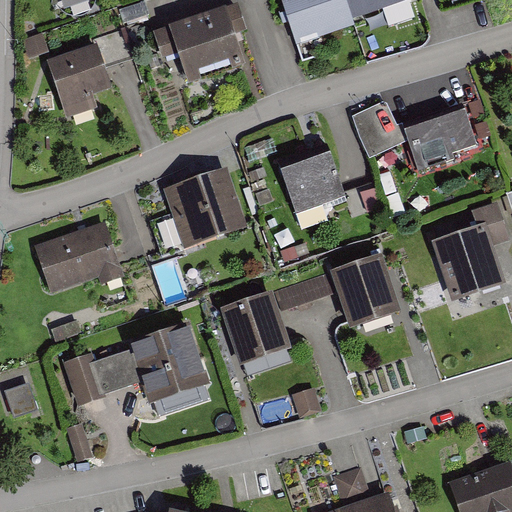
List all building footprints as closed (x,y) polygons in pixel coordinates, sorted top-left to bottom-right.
[(66,0),(70,9),(97,0),(66,0)] [(280,0),(297,48),(355,28),(354,22),(345,0),(280,0)] [(410,3),(409,0),(345,0),(354,22),(410,3)] [(247,8),(166,33),(174,60),(192,55),(199,80),(255,63),(246,36),(255,33),(247,8)] [(109,45),(59,62),(78,119),(101,112),(96,98),(124,89),(109,45)] [(479,139),(494,134),(481,100),(467,105),(479,139)] [(385,103),(354,118),(358,131),(371,159),(404,141),(385,103)] [(466,111),(407,129),(417,163),(476,145),(466,111)] [(331,154),(284,169),(299,215),(346,200),(331,154)] [(234,169),(170,188),(187,247),(251,228),(234,169)] [(117,225),(40,246),(53,293),(129,273),(117,225)] [(511,283),(495,228),(444,243),(461,300),(511,284),(511,283)] [(167,303),(190,296),(177,257),(155,264),(167,303)] [(384,259),(332,275),(351,332),(402,315),(384,259)] [(288,311),(315,299),(306,278),(279,289),(288,311)] [(222,313),(241,369),(292,351),(273,296),(222,313)] [(100,355),(70,364),(84,408),(110,400),(108,394),(152,380),(159,404),(216,386),(196,324),(138,342),(140,350),(102,362),(100,355)] [(34,386),(12,393),(20,421),(43,414),(34,386)] [(293,397),(300,421),(323,414),(315,390),(293,397)] [(86,426),(70,429),(77,464),(94,461),(86,426)] [(334,479),(345,511),(373,501),(362,469),(334,479)] [(511,511),(511,471),(463,486),(471,511),(511,511)] [(345,511),(341,511),(395,511),(389,495),(373,501),(345,511)]
